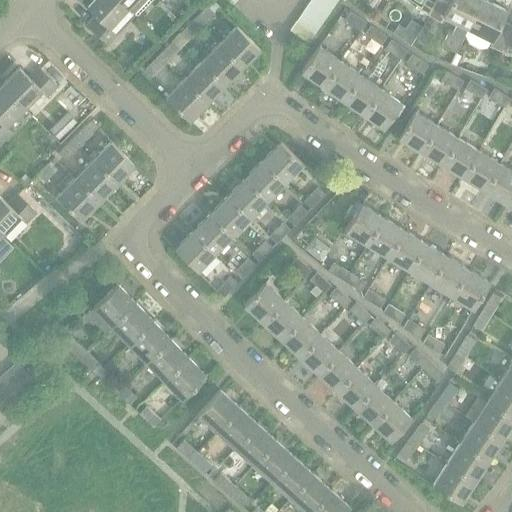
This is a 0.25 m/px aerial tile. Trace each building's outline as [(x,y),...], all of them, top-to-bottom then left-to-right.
[(109,45),(135,17),(126,9),(126,8),(117,0),(93,0),(87,7),(96,15),(87,25),(109,45)] [(126,9),(135,17),(150,0),(117,0),(126,8),(126,9)] [(193,19),(201,27),(214,13),(213,12),(218,7),(212,0),(193,19)] [(327,16),(334,6),(324,0),(311,0),(309,3),(327,16)] [(428,16),(436,0),(415,0),(418,2),(415,8),(428,16)] [(464,35),(481,0),(436,0),(428,16),(441,23),(444,18),(456,23),(451,34),(447,32),(436,56),(450,63),(464,35)] [(500,52),(511,26),(511,25),(501,21),(507,10),(485,0),(481,0),(464,35),(468,43),(479,49),(487,46),(500,52)] [(321,25),(327,16),(309,3),(303,12),(321,25)] [(344,19),(360,30),(366,22),(350,11),(344,19)] [(314,34),(321,25),(303,12),(296,21),(314,34)] [(183,45),(201,27),(193,19),(175,37),(183,45)] [(308,43),(314,34),(296,21),(290,30),(308,43)] [(364,34),(380,45),(386,36),(370,25),(364,34)] [(218,44),(241,68),(259,49),(236,26),(218,44)] [(511,26),(500,52),(511,57),(511,26)] [(175,53),(183,45),(175,37),(158,54),(172,68),(181,58),(175,53)] [(384,48),(400,59),(406,50),(390,39),(384,48)] [(224,85),(241,68),(218,44),(201,62),(224,85)] [(323,85),(341,60),(320,45),(302,70),(323,85)] [(405,62),(421,73),(427,64),(411,53),(405,62)] [(158,81),(172,68),(158,54),(144,68),(158,81)] [(343,99),(361,74),(341,60),(323,85),(343,99)] [(207,102),(224,85),(201,62),(183,79),(207,102)] [(0,85),(22,107),(40,89),(46,95),(57,85),(38,66),(28,76),(19,66),(0,85)] [(456,88),(458,89),(463,80),(446,70),(441,79),(443,81),(439,87),(452,95),(456,88)] [(363,113),(381,89),(361,74),(343,99),(363,113)] [(189,121),(207,102),(183,79),(165,97),(189,121)] [(464,88),(481,98),(486,89),(469,79),(464,88)] [(6,124),(22,107),(0,85),(0,141),(12,130),(6,124)] [(488,96),(505,107),(510,98),(493,88),(488,96)] [(381,89),(363,113),(384,128),(402,104),(381,89)] [(48,129),(59,139),(77,122),(66,111),(48,129)] [(420,150),(436,124),(414,111),(398,137),(420,150)] [(442,163),(457,137),(436,124),(420,150),(442,163)] [(71,139),(78,146),(92,133),(85,126),(71,139)] [(463,176),(479,150),(457,137),(442,163),(463,176)] [(64,159),(78,146),(71,139),(58,152),(64,159)] [(91,159),(115,182),(133,164),(110,141),(91,159)] [(261,160),(284,182),(302,164),(279,142),(261,160)] [(484,189),(500,163),(479,150),(463,176),(484,189)] [(97,200),(115,182),(91,159),(74,177),(97,200)] [(266,200),(284,182),(261,160),(244,177),(266,200)] [(35,175),(43,183),(57,169),(49,161),(35,175)] [(505,202),(511,189),(511,170),(500,163),(484,189),(505,202)] [(79,218),(97,200),(74,177),(56,194),(79,218)] [(249,217),(266,200),(244,177),(227,195),(249,217)] [(303,200),(310,207),(324,194),(317,186),(303,200)] [(0,232),(2,234),(19,216),(24,222),(35,211),(16,193),(6,203),(0,196),(0,232)] [(232,235),(249,217),(227,195),(209,212),(232,235)] [(286,218),(293,225),(306,211),(299,204),(286,218)] [(367,244),(383,218),(361,204),(345,231),(367,244)] [(215,252),(232,235),(209,212),(192,230),(215,252)] [(388,257),(404,230),(383,218),(367,244),(388,257)] [(268,236),(276,243),(289,229),(282,222),(268,236)] [(197,270),(215,252),(192,230),(174,248),(197,270)] [(409,270),(425,243),(404,230),(388,257),(409,270)] [(251,253),(258,260),(272,246),(265,239),(251,253)] [(430,282),(446,256),(425,243),(409,270),(430,282)] [(289,264),(303,278),(310,270),(296,256),(289,264)] [(451,295),(467,269),(446,256),(430,282),(451,295)] [(234,271),(241,278),(255,264),(247,257),(234,271)] [(344,281),(349,272),(332,262),(327,270),(344,281)] [(467,269),(451,295),(473,309),(489,282),(467,269)] [(309,279),(323,292),(330,285),(316,271),(309,279)] [(349,272),(344,281),(360,291),(365,282),(349,272)] [(216,289),(223,296),(237,283),(230,275),(216,289)] [(262,322),(284,299),(265,281),(243,304),(262,322)] [(111,325),(135,302),(117,283),(92,306),(111,325)] [(328,294),(343,307),(350,300),(335,287),(328,294)] [(362,297),(379,307),(384,299),(367,288),(362,297)] [(482,308),(491,314),(501,298),(492,292),(482,308)] [(280,338),(302,315),(284,299),(262,322),(280,338)] [(348,309),(362,322),(369,315),(355,301),(348,309)] [(128,343),(152,320),(135,302),(111,325),(128,343)] [(382,312),(398,322),(404,314),(387,303),(382,312)] [(481,330),(491,314),(482,308),(472,324),(481,330)] [(299,355),(320,332),(302,315),(280,338),(299,355)] [(368,324),(382,338),(389,330),(375,317),(368,324)] [(402,327),(419,338),(424,329),(407,318),(402,327)] [(145,361),(169,338),(152,320),(128,343),(145,361)] [(317,372),(338,349),(320,332),(299,355),(317,372)] [(388,339),(402,352),(409,345),(395,332),(388,339)] [(422,342),(438,353),(443,344),(427,333),(422,342)] [(456,350),(466,356),(476,340),(466,334),(456,350)] [(77,358),(85,350),(70,336),(63,345),(77,358)] [(163,379),(187,356),(169,338),(145,361),(163,379)] [(422,368),(429,360),(415,347),(408,354),(422,368)] [(335,389),(356,366),(338,349),(317,372),(335,389)] [(85,350),(77,358),(91,371),(99,362),(85,350)] [(456,372),(466,356),(456,350),(446,366),(456,372)] [(187,356),(163,379),(181,398),(205,375),(187,356)] [(429,360),(422,368),(436,381),(443,373),(429,360)] [(0,374),(0,400),(29,376),(16,361),(0,374)] [(511,386),(511,361),(500,379),(511,386)] [(353,405),(374,383),(356,366),(335,389),(353,405)] [(114,391),(122,383),(108,370),(101,379),(114,391)] [(511,416),(511,386),(500,379),(486,400),(511,416)] [(438,397),(447,403),(457,389),(449,382),(438,397)] [(122,383),(114,391),(129,404),(136,396),(122,383)] [(371,422),(392,399),(374,383),(353,405),(371,422)] [(101,404),(108,396),(100,389),(93,397),(101,404)] [(217,432),(239,407),(220,390),(198,414),(217,432)] [(109,411),(116,403),(108,396),(101,404),(109,411)] [(435,419),(447,403),(438,397),(426,413),(435,419)] [(392,399),(371,422),(390,440),(411,417),(392,399)] [(501,439),(511,421),(511,416),(486,400),(473,420),(501,439)] [(56,454),(83,424),(63,405),(35,436),(56,454)] [(138,413),(152,426),(160,418),(146,405),(138,413)] [(235,448),(257,424),(239,407),(217,432),(235,448)] [(487,459),(501,439),(473,420),(459,441),(487,459)] [(408,437),(418,443),(428,429),(419,423),(408,437)] [(75,472),(103,441),(83,424),(56,454),(75,472)] [(253,465),(275,440),(257,424),(235,448),(253,465)] [(148,432),(140,425),(133,433),(141,440),(148,432)] [(405,460),(418,443),(408,437),(396,453),(405,460)] [(191,461),(198,452),(183,439),(175,447),(191,461)] [(272,481),(294,457),(275,440),(253,465),(272,481)] [(96,490),(123,460),(103,441),(75,472),(96,490)] [(158,456),(166,448),(158,441),(150,449),(158,456)] [(473,480),(487,459),(459,441),(445,461),(473,480)] [(198,452),(191,461),(204,472),(211,464),(198,452)] [(290,498),(312,473),(294,457),(272,481),(290,498)] [(459,502),(473,480),(445,461),(431,483),(459,502)] [(120,511),(130,511),(153,486),(133,468),(105,499),(120,511)] [(191,485),(198,477),(190,470),(183,478),(191,485)] [(227,494),(235,485),(220,472),(212,480),(227,494)] [(305,511),(310,511),(331,490),(312,473),(290,498),(305,511)] [(199,492),(206,484),(198,477),(191,485),(199,492)] [(235,485),(227,494),(241,506),(248,498),(235,485)] [(165,511),(173,504),(153,486),(130,511),(165,511)] [(331,490),(310,511),(344,511),(349,507),(331,490)]
